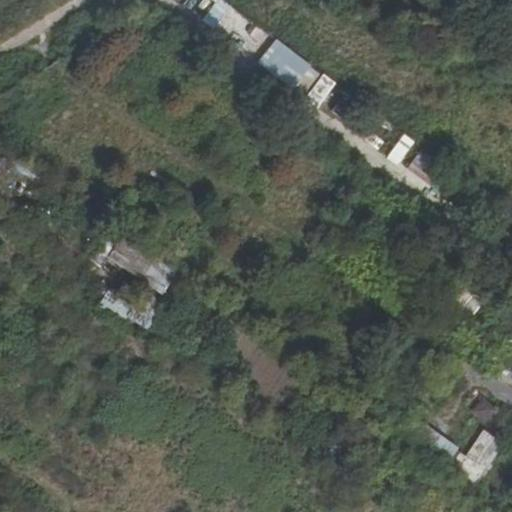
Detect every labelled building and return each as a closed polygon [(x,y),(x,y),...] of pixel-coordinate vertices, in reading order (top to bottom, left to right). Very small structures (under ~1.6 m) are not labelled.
[(218,28),(233,4),(227,0),(216,0),(204,19),(218,28)] [(279,38),(262,62),(307,93),(323,69),(279,38)] [(334,107),(353,117),(361,102),(343,92),(334,107)] [(403,163),(419,140),(407,132),(391,156),(403,163)] [(423,147),(411,168),(441,187),(454,166),(423,147)] [(122,238),(111,262),(171,291),(182,267),(122,238)] [(155,331),(167,304),(151,297),(147,306),(109,290),(101,308),(155,331)] [(491,422),(502,407),(486,395),(475,410),(491,422)] [(433,449),(487,479),(509,440),(487,427),(473,452),(441,434),(433,449)]
